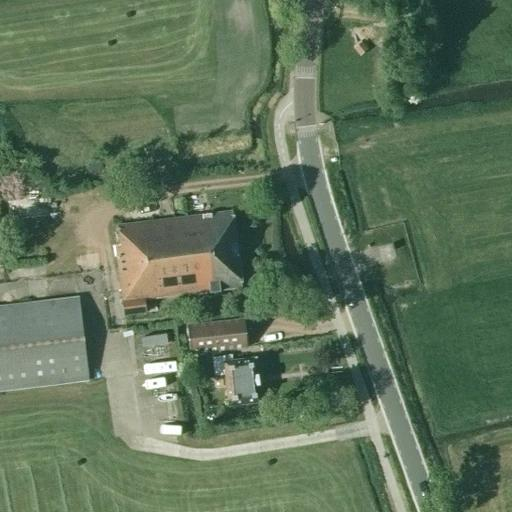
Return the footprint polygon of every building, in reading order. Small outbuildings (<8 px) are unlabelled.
[(5,211),(40,210),(39,189),(4,191),(5,211)] [(143,299),(241,287),(232,211),(117,225),(119,244),(114,245),(122,302),(123,315),(145,312),(143,299)] [(77,298),(0,306),(0,390),(87,380),(77,298)] [(243,319),(187,325),(190,354),(246,347),(243,319)] [(215,376),(224,375),(228,406),(260,402),(255,358),(224,362),(223,356),(213,357),(215,376)]
